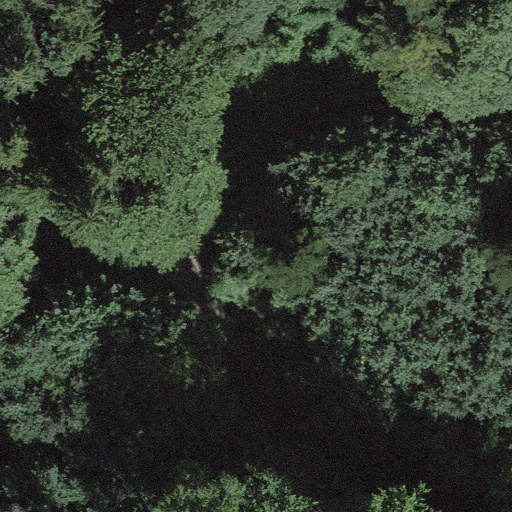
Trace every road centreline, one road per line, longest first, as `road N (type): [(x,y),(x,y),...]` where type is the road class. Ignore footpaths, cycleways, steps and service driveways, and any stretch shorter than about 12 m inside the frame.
road 1 (track): [(511,108),(441,98),(359,103),(279,133),(0,296)]
road 2 (track): [(464,511),(337,444),(222,324),(158,210)]
